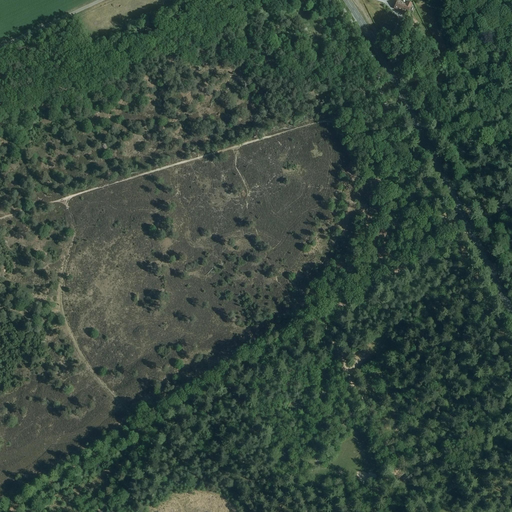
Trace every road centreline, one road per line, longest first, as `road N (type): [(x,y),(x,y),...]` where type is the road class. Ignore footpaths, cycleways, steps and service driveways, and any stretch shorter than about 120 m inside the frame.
road 1 (track): [(451,238),(322,316),(393,465),(390,479),(342,507),(309,508),(297,468),(336,404)]
road 2 (track): [(416,85),(384,102),(0,218)]
road 3 (track): [(7,511),(322,316)]
road 4 (primary): [(468,226),(346,0)]
road 5 (track): [(511,274),(416,85)]
